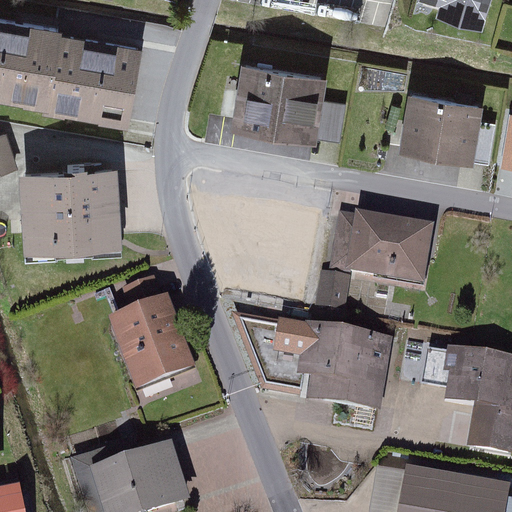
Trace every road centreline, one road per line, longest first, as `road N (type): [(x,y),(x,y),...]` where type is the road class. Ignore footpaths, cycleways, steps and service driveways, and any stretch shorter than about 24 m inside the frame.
road 1 (residential): [(175,158),(182,217),(294,511)]
road 2 (residential): [(511,213),(194,154),(175,158)]
road 3 (residential): [(210,0),(179,94),(175,158)]
